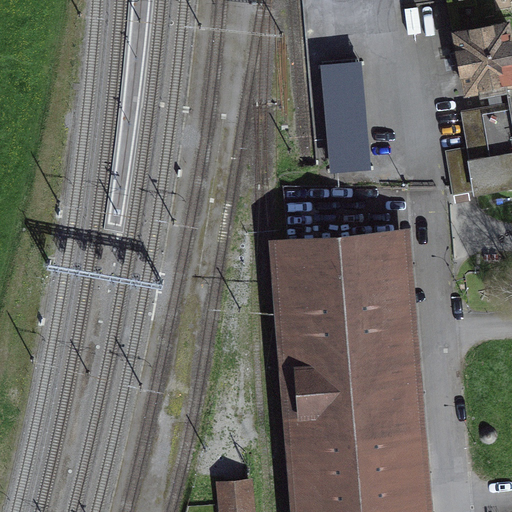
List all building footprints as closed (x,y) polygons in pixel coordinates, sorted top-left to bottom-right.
[(452,35),(464,102),(479,99),(480,102),(488,101),(511,97),(511,34),(510,25),(452,35)] [(320,33),(322,57),(351,55),(350,32),(320,33)] [(323,69),(330,178),(371,175),(365,66),(323,69)] [(455,202),(511,191),(511,97),(488,101),(489,108),(461,112),(467,148),(446,152),(455,202)] [(432,511),(409,224),(273,232),(299,511),(432,511)] [(255,511),(253,475),(217,478),(219,511),(255,511)]
